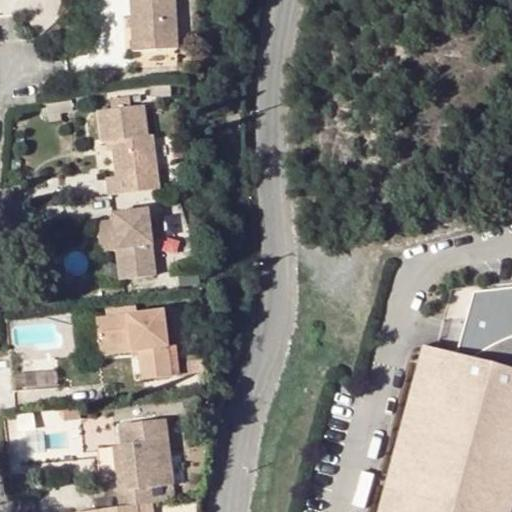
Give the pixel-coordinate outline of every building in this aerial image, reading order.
[(179,47),(177,0),(134,0),(136,49),(179,47)] [(120,141),(121,149),(125,176),(113,178),(116,195),(169,188),(161,134),(154,135),(150,105),(105,111),(109,141),(111,141),(120,141)] [(120,141),(111,141),(112,151),(121,149),(120,141)] [(130,248),(133,279),(160,275),(151,212),(118,216),(118,224),(102,226),(104,251),(120,248),(130,248)] [(124,279),(133,279),(130,248),(120,248),(124,279)] [(53,268),(39,270),(42,289),(56,287),(53,268)] [(511,511),(511,289),(476,295),(458,355),(420,347),(376,511),(511,511)] [(169,309),(102,317),(106,346),(137,342),(138,350),(145,349),(150,378),(178,375),(169,309)] [(137,342),(106,346),(107,355),(138,350),(137,342)] [(87,419),(86,408),(68,410),(69,420),(87,419)] [(125,424),(128,443),(135,491),(124,492),(127,508),(144,505),(159,504),(161,503),(159,487),(180,485),(171,418),(125,424)] [(118,444),(124,492),(135,491),(128,443),(118,444)] [(181,485),(180,485),(159,487),(161,503),(182,500),(181,485)]
